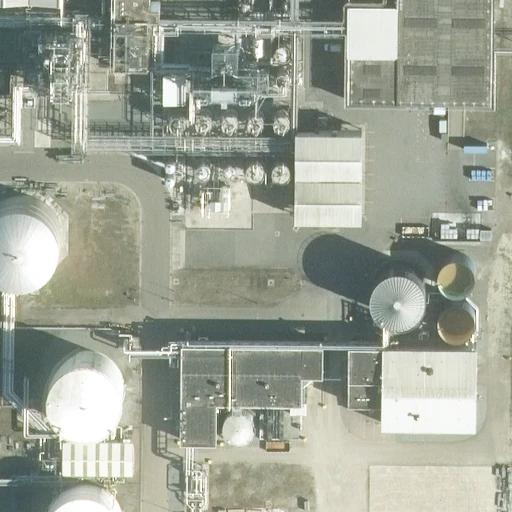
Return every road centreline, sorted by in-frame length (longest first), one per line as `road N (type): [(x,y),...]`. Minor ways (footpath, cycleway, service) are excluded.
road 1 (unknown): [(335,447),(336,335),(409,204),(416,171),(410,140),(343,74),(316,0)]
road 2 (unknown): [(149,449),(142,187),(119,174),(0,170)]
road 3 (unknown): [(149,449),(335,447)]
road 4 (unknown): [(335,447),(508,469)]
